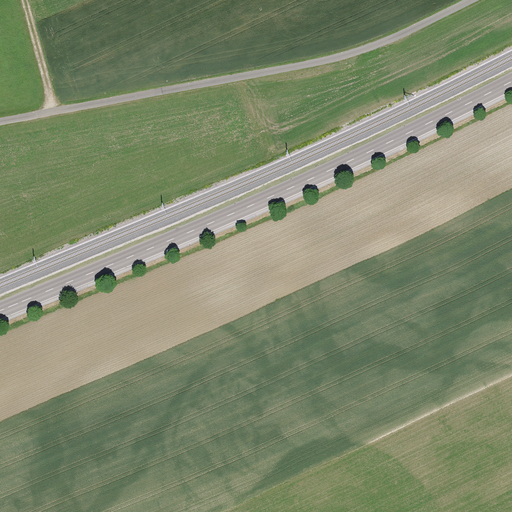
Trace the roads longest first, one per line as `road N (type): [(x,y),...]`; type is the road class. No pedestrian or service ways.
road 1 (secondary): [(511,82),(331,170),(0,311)]
road 2 (track): [(474,0),(347,56),(0,121)]
